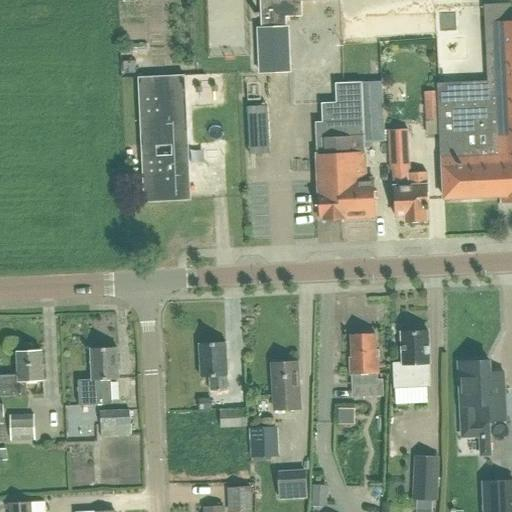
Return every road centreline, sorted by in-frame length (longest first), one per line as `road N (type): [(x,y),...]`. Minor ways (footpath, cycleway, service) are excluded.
road 1 (tertiary): [(144,282),(511,261)]
road 2 (residential): [(157,511),(144,282)]
road 3 (tertiary): [(0,289),(144,282)]
